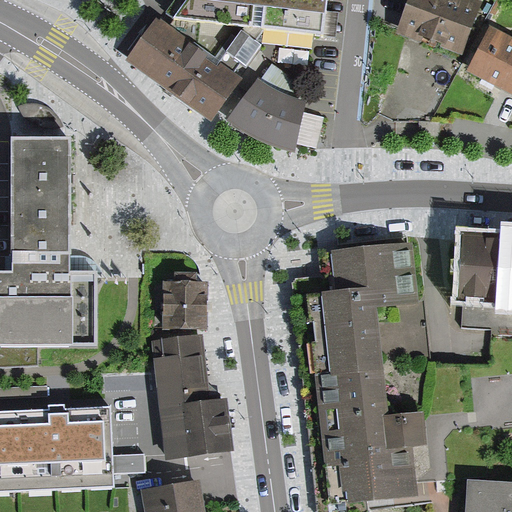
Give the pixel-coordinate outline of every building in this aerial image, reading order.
[(188,0),(167,27),(320,42),(324,0),(188,0)] [(489,0),(414,0),(405,26),(471,50),(489,0)] [(155,25),(130,60),(212,119),(238,84),(155,25)] [(511,33),(499,26),(477,69),(511,87),(511,33)] [(256,86),(225,126),(247,143),(267,152),(292,160),(304,108),(285,103),(274,98),(256,86)] [(73,133),(17,133),(17,268),(0,267),(0,340),(99,341),(99,268),(72,268),(73,133)] [(328,251),(332,292),(316,294),(334,466),(346,464),(350,502),(422,495),(417,452),(400,454),(399,447),(433,444),(430,409),(395,413),(389,363),(424,359),(412,242),(328,251)] [(511,244),(461,242),(457,307),(511,310),(511,244)] [(165,285),(165,332),(209,331),(209,283),(197,283),(197,276),(177,276),(177,285),(165,285)] [(202,334),(151,342),(168,461),(235,451),(227,396),(212,398),(202,334)] [(0,410),(0,494),(117,491),(114,407),(60,408),(0,410)] [(149,489),(152,511),(210,511),(205,480),(149,489)] [(511,511),(511,485),(472,483),(470,511),(511,511)]
